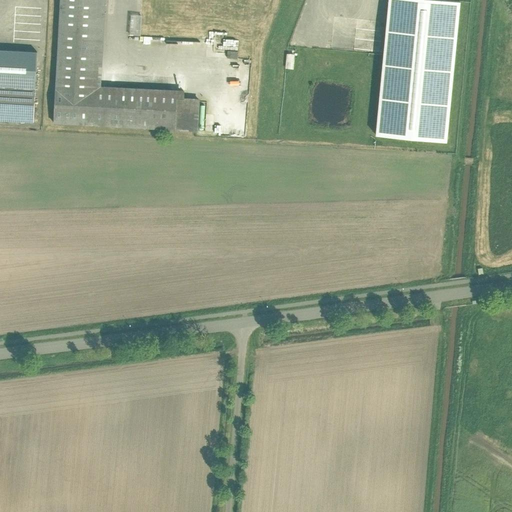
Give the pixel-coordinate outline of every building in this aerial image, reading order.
[(61,0),(54,123),(198,131),(200,98),(93,91),(98,0),(61,0)] [(456,0),(386,0),(375,136),(445,142),(456,0)] [(143,35),(143,14),(132,14),(132,35),(143,35)] [(36,49),(0,47),(0,118),(32,120),(36,49)] [(288,53),(288,68),(296,68),(296,53),(288,53)]
